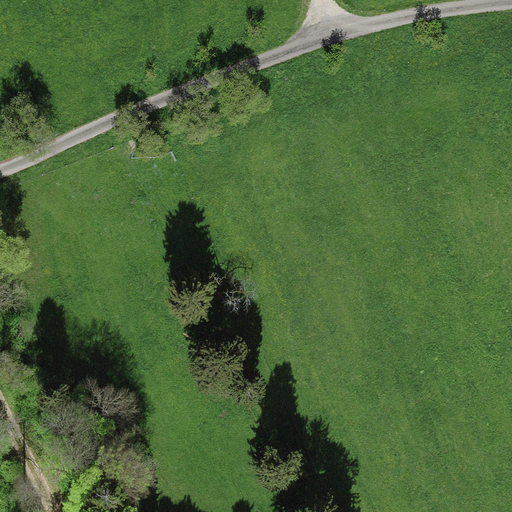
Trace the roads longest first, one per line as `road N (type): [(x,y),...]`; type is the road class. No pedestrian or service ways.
road 1 (unclassified): [(0,171),(324,38),(442,9),(511,2)]
road 2 (track): [(0,400),(59,511)]
